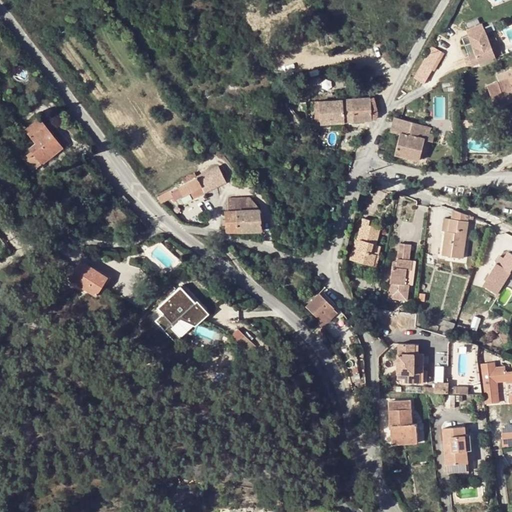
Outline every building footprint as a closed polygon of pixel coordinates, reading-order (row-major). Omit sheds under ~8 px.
[(492,55),(484,33),(482,29),(475,32),(467,35),(474,52),(468,55),(464,58),(466,64),(472,64),(481,60),(492,55)] [(467,35),(461,37),(468,55),(474,52),(467,35)] [(431,47),(421,65),(431,71),(441,53),(431,47)] [(424,84),(431,71),(421,65),(414,78),(424,84)] [(511,66),(510,67),(510,69),(511,73),(511,75),(498,80),(496,81),(504,102),(511,99),(511,66)] [(496,74),(498,80),(511,75),(511,73),(510,69),(496,74)] [(370,99),(353,100),(354,122),(371,120),(377,116),(378,114),(374,98),(370,99)] [(341,101),(342,122),(354,122),(353,100),(341,101)] [(342,122),(341,101),(305,103),(305,110),(315,110),(315,121),(320,121),(320,124),(342,122)] [(305,110),(305,103),(289,104),(293,111),(305,111),(305,110)] [(406,157),(414,123),(393,118),(389,135),(398,138),(395,154),(406,157)] [(40,165),(59,150),(49,138),(52,135),(40,119),(25,131),(35,144),(28,149),(30,152),(40,165)] [(430,127),(414,123),(406,157),(417,159),(423,138),(429,140),(432,140),(433,134),(431,134),(429,133),(430,127)] [(62,148),(52,135),(49,138),(59,150),(62,148)] [(32,172),(40,165),(30,152),(21,159),(32,172)] [(197,177),(205,194),(227,183),(218,166),(197,177)] [(184,179),(186,183),(197,177),(195,174),(184,179)] [(193,200),(205,194),(197,177),(186,183),(158,197),(162,203),(173,197),(175,201),(189,194),(193,200)] [(471,187),(454,183),(451,195),(468,199),(471,187)] [(228,199),(228,212),(236,212),(237,232),(261,231),(260,210),(259,210),(249,197),(228,199)] [(103,206),(98,199),(91,205),(96,211),(103,206)] [(20,216),(11,204),(6,208),(15,220),(20,216)] [(225,232),(237,232),(236,212),(228,212),(225,212),(225,232)] [(372,242),(375,243),(378,228),(367,225),(368,220),(361,218),(356,239),(358,239),(356,248),(352,247),(349,259),(372,265),(374,254),(370,253),(372,242)] [(467,222),(450,219),(449,231),(445,231),(442,254),(463,257),(467,222)] [(382,244),(375,243),(372,242),(370,253),(374,254),(372,265),(376,266),(382,244)] [(410,243),(399,242),(397,262),(396,266),(393,266),(389,297),(407,299),(409,284),(404,283),(406,268),(411,268),(412,259),(409,259),(410,243)] [(511,254),(508,251),(503,258),(499,265),(497,263),(483,284),(496,293),(511,269),(511,254)] [(495,262),(497,263),(499,265),(503,258),(498,256),(495,262)] [(68,280),(96,296),(108,277),(80,260),(68,280)] [(193,305),(186,297),(188,296),(180,287),(177,290),(174,287),(167,294),(169,297),(157,309),(164,317),(155,325),(164,334),(179,320),(193,325),(203,316),(193,305)] [(339,314),(320,294),(307,307),(321,321),(318,324),(323,329),(339,314)] [(149,305),(145,302),(139,309),(143,312),(149,305)] [(195,303),(193,305),(203,316),(193,325),(179,320),(164,334),(174,345),(179,339),(171,331),(180,322),(194,328),(207,316),(195,303)] [(480,318),(473,316),(469,328),(476,330),(480,318)] [(442,334),(449,336),(454,324),(447,321),(442,334)] [(238,329),(230,336),(249,354),(256,347),(238,329)] [(403,371),(403,376),(406,377),(406,379),(424,379),(424,363),(418,363),(418,351),(419,342),(400,342),(399,371),(403,371)] [(495,381),(501,381),(499,368),(494,369),(493,362),(481,363),(486,403),(498,402),(495,381)] [(504,368),(499,368),(501,381),(506,380),(506,383),(511,382),(511,371),(505,372),(504,368)] [(437,383),(436,393),(450,394),(451,384),(437,383)] [(410,400),(388,402),(390,427),(392,427),(393,444),(417,443),(415,423),(412,423),(410,400)] [(466,449),(465,435),(464,427),(443,429),(444,443),(447,443),(447,451),(445,451),(445,463),(466,462),(467,462),(466,449)] [(511,431),(503,432),(504,446),(511,445),(511,431)] [(466,462),(445,463),(447,475),(466,473),(466,462)]
